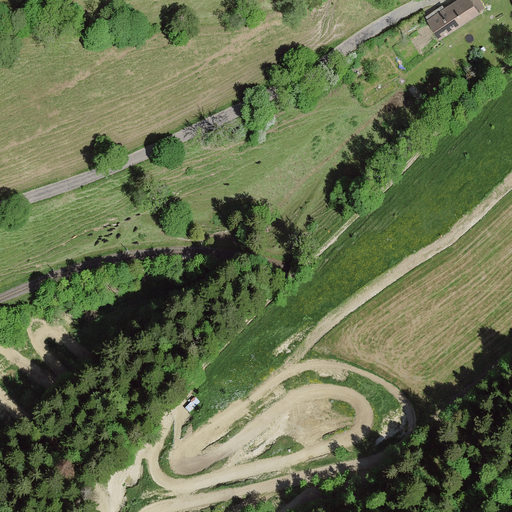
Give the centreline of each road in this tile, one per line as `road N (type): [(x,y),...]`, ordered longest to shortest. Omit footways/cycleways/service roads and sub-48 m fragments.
road 1 (track): [(511,61),(160,410)]
road 2 (unclassified): [(427,0),(230,113),(118,166),(0,207)]
road 3 (track): [(0,23),(111,29),(276,7)]
